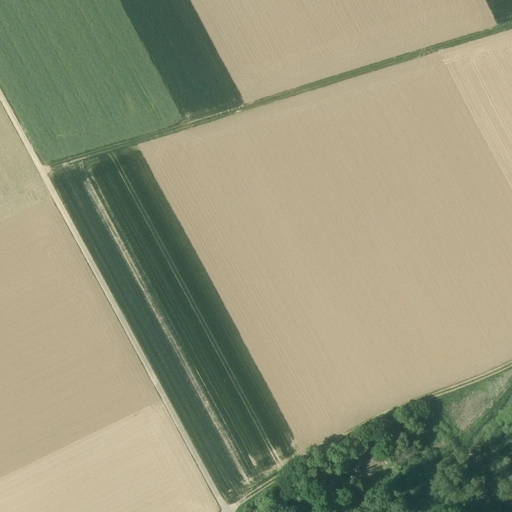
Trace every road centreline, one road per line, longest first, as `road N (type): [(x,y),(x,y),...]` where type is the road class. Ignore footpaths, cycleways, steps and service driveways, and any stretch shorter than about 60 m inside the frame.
road 1 (track): [(511,32),(46,178)]
road 2 (track): [(227,511),(0,90)]
road 3 (track): [(511,373),(360,438),(239,511)]
